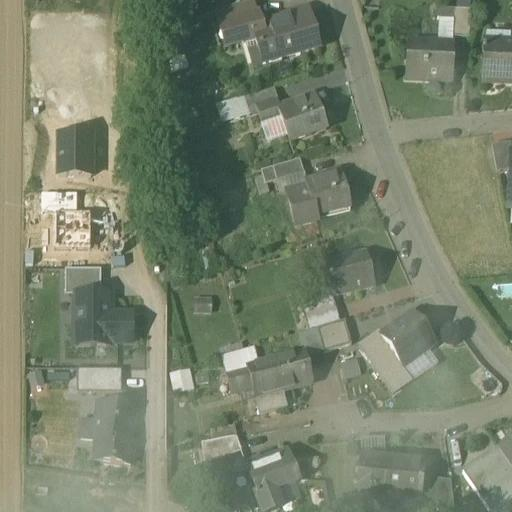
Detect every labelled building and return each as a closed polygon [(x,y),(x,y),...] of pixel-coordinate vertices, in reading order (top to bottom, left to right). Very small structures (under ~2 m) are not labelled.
[(253,3),(216,14),(227,50),(227,49),(246,44),(241,26),(258,21),(257,15),(254,16),(251,5),(253,4),(253,3)] [(470,13),(438,11),(437,22),(439,22),(438,46),(453,47),(453,40),(468,41),(470,13)] [(308,12),(260,25),(258,21),(241,26),(246,44),(254,41),(262,68),(319,51),(314,34),(317,30),(316,25),(311,23),(308,12)] [(509,37),(487,36),(486,45),(485,45),(485,49),(508,50),(509,37)] [(438,46),(407,45),(405,82),(452,85),(453,47),(438,46)] [(511,50),(508,50),(485,49),(483,85),(511,86),(511,50)] [(280,111),(278,112),(282,124),(290,147),(328,133),(316,98),(280,111)] [(277,103),(257,110),(264,130),(282,124),(278,112),(280,111),(277,103)] [(511,146),(505,146),(491,149),(496,176),(509,174),(511,156),(511,153),(511,146)] [(300,163),(272,171),(276,185),(304,177),(300,163)] [(340,177),(306,185),(306,183),(305,184),(307,191),(314,222),(315,221),(315,220),(348,212),(349,213),(350,213),(341,174),(339,174),(340,177)] [(307,191),(286,196),(295,231),(316,226),(315,221),(314,222),(307,191)] [(365,257),(324,267),(332,299),(373,289),(365,257)] [(74,348),(110,348),(110,347),(131,347),(131,317),(110,317),(110,298),(74,298),(74,348)] [(382,338),(381,339),(402,370),(435,347),(414,317),(382,338)] [(380,335),(359,349),(392,397),(409,385),(400,371),(402,370),(381,339),(382,338),(380,335)] [(255,350),(222,359),(232,395),(254,389),(249,370),(260,368),(255,350)] [(260,368),(249,370),(254,389),(261,416),(286,409),(282,395),(313,387),(304,356),(260,368)] [(80,392),(125,393),(125,371),(80,371),(80,392)] [(175,395),(196,391),(193,371),(172,374),(175,395)] [(134,411),(97,406),(92,444),(96,445),(129,449),(129,447),(134,411)] [(238,440),(201,447),(205,466),(243,454),(238,440)] [(511,441),(497,452),(498,454),(511,474),(511,441)] [(129,449),(96,445),(93,464),(131,470),(133,447),(129,447),(129,449)] [(278,462),(250,472),(250,470),(249,471),(258,496),(256,497),(261,511),(279,511),(284,511),(277,493),(298,486),(298,487),(300,486),(287,453),(286,454),(286,455),(276,458),(278,462)] [(492,462),(484,468),(481,464),(463,476),(488,511),(490,511),(491,511),(511,497),(511,474),(498,454),(490,460),(492,462)] [(385,461),(361,458),(356,504),(383,507),(384,493),(382,493),(385,461)] [(423,465),(387,461),(388,459),(386,459),(385,461),(382,493),(384,493),(401,495),(422,497),(423,482),(425,463),(423,463),(423,465)] [(440,511),(443,485),(423,482),(422,497),(429,498),(427,511),(437,511),(440,511)] [(401,495),(384,493),(383,507),(400,509),(401,495)]
